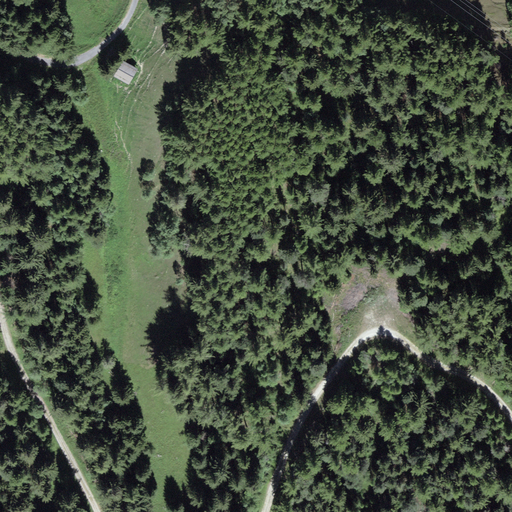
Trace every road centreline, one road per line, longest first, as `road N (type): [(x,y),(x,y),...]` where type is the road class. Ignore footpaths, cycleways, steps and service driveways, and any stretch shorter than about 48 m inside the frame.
road 1 (track): [(266,511),(311,405),(352,343),(374,331),(397,335),(416,355),(494,400),(511,438)]
road 2 (track): [(0,290),(21,373),(85,511)]
road 3 (residential): [(134,0),(98,49),(80,58),(41,60),(0,43)]
